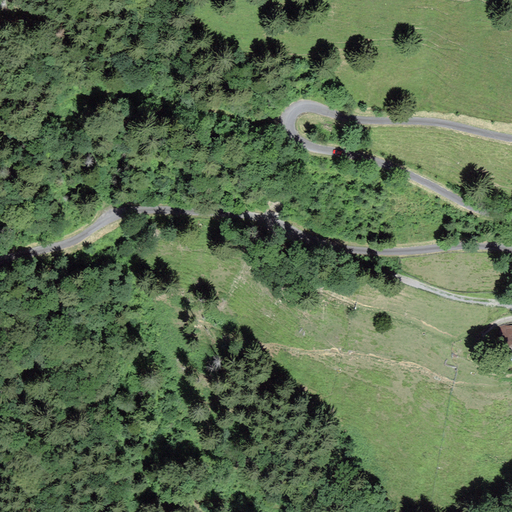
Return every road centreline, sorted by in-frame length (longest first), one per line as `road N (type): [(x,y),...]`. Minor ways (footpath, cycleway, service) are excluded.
road 1 (unclassified): [(177,212),(260,216),(362,250),(511,250)]
road 2 (residential): [(290,119),(110,90),(60,103),(23,134),(0,135)]
road 3 (unclassified): [(511,217),(484,212),(382,162),(305,144),(290,119)]
road 4 (unclassified): [(290,119),(311,107),(511,138)]
road 5 (track): [(313,239),(328,255),(453,297),(511,302)]
road 6 (unclassified): [(177,212),(112,216),(77,241),(0,261)]
